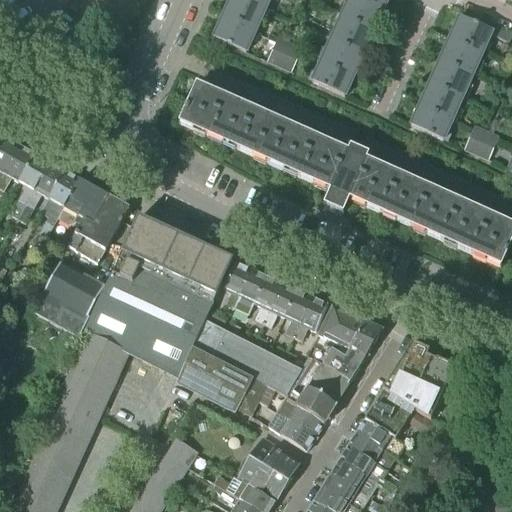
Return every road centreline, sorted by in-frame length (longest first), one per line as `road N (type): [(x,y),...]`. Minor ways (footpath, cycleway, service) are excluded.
road 1 (residential): [(417,298),(244,223),(108,151)]
road 2 (residential): [(288,511),(417,298)]
road 3 (residential): [(108,151),(180,0)]
road 4 (residential): [(108,151),(0,79)]
